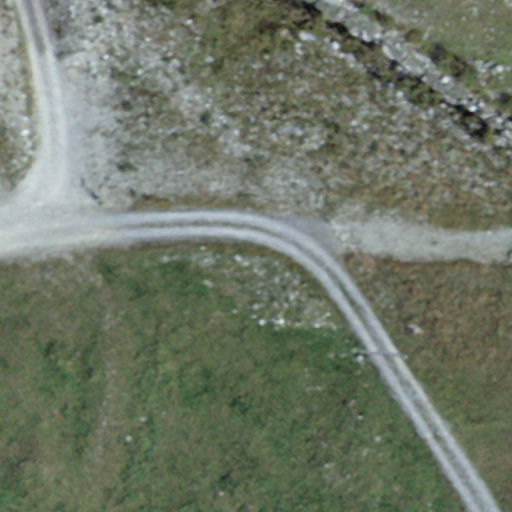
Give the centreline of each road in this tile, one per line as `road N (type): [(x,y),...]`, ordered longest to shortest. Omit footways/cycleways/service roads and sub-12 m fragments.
road 1 (track): [(306,229),(485,511)]
road 2 (track): [(306,229),(43,229)]
road 3 (track): [(43,229),(50,63),(27,0)]
